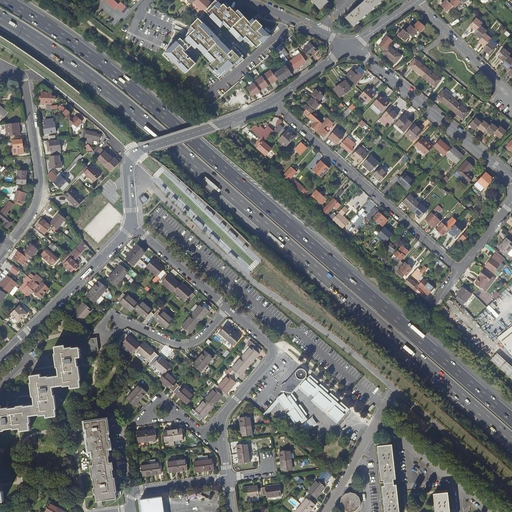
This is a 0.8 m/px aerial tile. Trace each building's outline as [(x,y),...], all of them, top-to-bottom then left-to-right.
[(114,0),(103,0),(115,9),(117,7),(124,14),(129,9),(121,2),(119,5),(114,0)] [(195,0),(193,2),(204,12),(205,11),(212,4),(207,0),(195,0)] [(215,0),(212,4),(205,11),(210,16),(212,14),(214,16),(213,18),(219,24),(220,22),(223,25),(224,23),(228,26),(229,25),(232,27),(243,16),(241,13),(242,12),(239,9),(236,11),(230,6),(228,8),(224,3),(222,5),(216,0),(215,0)] [(328,2),(326,0),(310,0),(320,10),(328,2)] [(365,0),(345,18),(353,26),(382,0),(365,0)] [(452,5),(449,2),(447,0),(445,0),(441,5),(447,11),(452,5)] [(233,31),(239,37),(241,36),(243,38),(244,38),(246,40),(252,46),(254,44),(257,46),(262,41),(263,42),(270,36),(267,33),(268,31),(269,31),(271,29),(267,25),(266,26),(265,27),(262,25),(263,24),(257,18),(256,19),(253,17),(250,20),(248,17),(246,19),(243,16),(232,27),(235,29),(233,31)] [(186,72),(196,62),(191,56),(189,57),(187,56),(189,54),(185,51),(192,44),(196,47),(198,45),(199,44),(201,46),(199,47),(203,51),(205,49),(207,51),(219,40),(217,38),(218,36),(211,30),(210,31),(205,27),(206,25),(198,18),(191,26),(192,28),(190,32),(189,31),(186,36),(187,37),(183,41),(180,38),(174,44),(175,46),(174,48),(172,46),(168,50),(169,52),(167,53),(166,52),(163,54),(172,63),(175,60),(177,62),(177,63),(186,72)] [(476,31),(480,26),(482,23),(476,18),(470,25),(476,31)] [(413,27),(418,31),(420,33),(425,26),(419,21),(413,27)] [(406,32),(410,35),(412,37),(418,31),(413,27),(411,25),(406,32)] [(481,38),(485,33),(487,31),(480,26),(476,31),(474,33),(481,38)] [(406,32),(403,29),(398,36),(405,41),(410,35),(406,32)] [(485,46),(489,41),(491,39),(485,33),(481,38),(479,41),(485,46)] [(378,44),(385,50),(388,45),(393,40),(386,35),(378,44)] [(222,42),(219,40),(207,51),(209,54),(208,55),(214,62),(210,66),(212,68),(211,69),(221,78),(224,74),(225,75),(236,64),(237,63),(239,65),(246,58),(243,56),(245,54),(235,46),(232,50),(231,51),(228,49),(229,47),(223,41),(222,42)] [(485,46),(483,49),(490,54),(496,47),(489,41),(485,46)] [(302,50),(309,58),(318,50),(310,43),(302,50)] [(394,62),(400,55),(388,45),(385,50),(383,53),(394,62)] [(276,49),(284,62),(287,60),(278,47),(276,49)] [(504,61),(508,56),(510,54),(504,49),(498,56),(504,61)] [(293,70),(306,61),(301,54),(288,63),(293,70)] [(509,69),(511,65),(511,59),(508,56),(504,61),(502,64),(509,69)] [(423,76),(428,68),(421,62),(416,58),(410,65),(423,76)] [(292,73),(287,66),(274,74),(278,79),(279,81),(292,73)] [(428,68),(423,76),(436,86),(441,79),(428,68)] [(272,83),(278,79),(274,74),(271,69),(265,74),(267,76),(270,81),(272,83)] [(350,72),(346,75),(355,84),(363,75),(357,70),(354,73),(352,71),(351,73),(350,72)] [(263,89),(269,85),(267,83),(264,78),(262,75),(256,79),(258,82),(261,87),(263,89)] [(340,97),(351,89),(345,81),(335,89),(340,97)] [(255,84),(254,82),(247,87),(252,96),(256,93),(257,93),(260,91),(259,89),(255,84)] [(368,86),(360,95),(368,103),(376,95),(371,90),(371,89),(368,86)] [(313,98),(318,102),(324,95),(317,89),(311,96),(313,98)] [(450,108),(456,101),(449,95),(443,91),(437,98),(450,108)] [(51,92),(42,92),(42,103),(51,103),(51,100),(55,100),(55,96),(51,96),(51,92)] [(389,103),(381,95),(373,103),(382,111),(389,103)] [(306,109),(311,113),(314,110),(315,111),(321,104),(318,102),(313,98),(304,107),(306,109)] [(456,101),(450,108),(463,119),(469,112),(456,101)] [(58,107),(69,117),(72,114),(62,104),(58,107)] [(390,107),(382,116),(390,123),(397,116),(392,111),(393,110),(390,107)] [(311,113),(306,109),(303,113),(315,123),(310,129),(314,132),(322,123),(318,120),(311,113)] [(404,114),(394,125),(402,133),(412,123),(406,118),(407,117),(404,114)] [(71,118),(69,117),(69,119),(70,126),(71,126),(73,125),(77,128),(82,122),(75,117),(73,119),(72,118),(71,118)] [(330,127),(333,123),(328,118),(321,126),(321,127),(317,131),(324,137),(328,132),(324,129),(327,125),(330,127)] [(478,127),(481,123),(475,118),(470,124),(476,130),(478,127)] [(484,132),(486,130),(490,126),(483,121),(481,123),(478,127),(484,132)] [(43,124),(45,134),(56,132),(54,122),(43,124)] [(7,125),(8,136),(20,135),(19,123),(15,123),(7,125)] [(490,126),(486,130),(492,135),(494,133),(498,128),(492,123),(490,126)] [(265,141),(273,132),(274,131),(268,127),(265,131),(260,127),(259,128),(255,124),(251,129),(263,140),(265,141)] [(279,125),(275,130),(278,133),(283,127),(280,124),(279,125)] [(414,125),(405,134),(413,141),(422,132),(414,125)] [(500,126),(498,128),(494,133),(501,138),(506,131),(500,126)] [(336,128),(329,137),(337,144),(344,135),(336,128)] [(286,147),(295,137),(287,130),(278,140),(286,147)] [(97,134),(84,132),(83,137),(88,137),(87,141),(92,146),(93,140),(100,141),(101,135),(97,135),(97,134)] [(377,144),(382,138),(379,135),(374,141),(377,144)] [(352,147),(355,144),(347,137),(341,144),(350,153),(354,149),(352,147)] [(22,154),(21,140),(18,140),(17,138),(13,139),(13,140),(13,142),(10,142),(11,155),(22,154)] [(300,155),(306,148),(304,146),(304,145),(297,138),(290,146),(300,155)] [(425,156),(433,147),(425,140),(424,140),(421,138),(414,146),(417,148),(425,156)] [(434,146),(445,156),(446,154),(451,149),(440,139),(434,146)] [(51,151),(51,155),(60,155),(61,155),(61,153),(59,140),(47,142),(48,152),(51,151)] [(265,141),(263,140),(258,144),(259,145),(257,148),(265,155),(272,148),(271,147),(265,141)] [(89,143),(84,146),(89,152),(93,149),(89,143)] [(367,154),(359,147),(351,157),(356,161),(357,160),(359,163),(367,154)] [(453,147),(451,149),(446,154),(457,164),(463,156),(453,147)] [(98,159),(97,160),(110,173),(120,163),(116,159),(115,160),(113,158),(105,151),(104,151),(101,148),(97,153),(98,154),(96,157),(98,159)] [(73,161),(75,164),(83,156),(81,154),(73,161)] [(60,161),(60,155),(51,155),(50,155),(50,162),(51,162),(51,168),(61,168),(61,162),(60,161)] [(371,172),(379,163),(371,156),(363,164),(371,172)] [(313,170),(321,177),(329,168),(321,161),(313,170)] [(469,182),(473,178),(467,173),(473,166),(466,161),(457,171),(469,182)] [(72,166),(70,165),(63,172),(65,173),(72,166)] [(287,179),(289,180),(297,172),(296,171),(297,169),(293,165),(291,167),(284,175),(287,179)] [(88,178),(87,177),(86,178),(93,184),(94,182),(95,182),(102,175),(92,166),(85,173),(88,176),(89,176),(88,178)] [(373,175),(380,181),(387,174),(380,168),(373,175)] [(16,183),(26,184),(27,171),(20,171),(20,169),(14,169),(13,174),(17,174),(16,183)] [(51,170),(47,174),(47,176),(53,181),(58,177),(56,175),(57,174),(52,169),(52,170),(51,170)] [(485,172),(477,181),(484,187),(493,179),(485,172)] [(405,173),(399,179),(398,180),(407,189),(414,182),(405,173)] [(59,175),(58,177),(53,181),(63,191),(64,191),(70,184),(60,174),(59,175)] [(398,180),(399,179),(395,176),(390,182),(393,185),(398,180)] [(15,202),(23,204),(27,193),(26,193),(27,189),(18,187),(16,195),(14,194),(12,194),(11,200),(12,201),(15,202)] [(65,196),(77,208),(84,200),(72,189),(66,195),(65,196)] [(323,203),(327,199),(323,196),(316,190),(313,194),(313,195),(312,196),(320,203),(321,202),(323,203)] [(413,212),(420,204),(409,195),(402,202),(413,212)] [(323,210),(327,214),(336,204),(332,200),(323,210)] [(3,211),(3,212),(8,216),(14,205),(9,202),(4,211),(3,211)] [(378,210),(377,209),(376,210),(375,209),(370,214),(367,218),(369,220),(373,216),(377,211),(378,210)] [(450,211),(442,220),(444,222),(452,213),(450,211)] [(7,217),(8,216),(3,212),(2,212),(0,213),(0,215),(6,221),(3,225),(7,228),(13,222),(7,217)] [(382,226),(388,220),(379,212),(373,218),(382,226)] [(435,228),(441,221),(432,213),(425,220),(428,222),(427,224),(429,226),(431,225),(434,228),(435,228)] [(58,214),(50,224),(53,227),(57,229),(65,219),(58,214)] [(340,216),(335,222),(343,229),(348,223),(340,216)] [(36,227),(44,234),(51,226),(42,220),(36,227)] [(459,220),(451,229),(458,235),(466,226),(459,220)] [(444,236),(450,230),(442,223),(436,229),(444,236)] [(384,227),(378,234),(386,242),(393,235),(384,227)] [(457,242),(460,245),(471,233),(467,230),(457,242)] [(93,249),(99,244),(92,234),(86,239),(93,249)] [(499,247),(507,254),(511,248),(511,242),(507,238),(499,247)] [(89,248),(83,241),(78,246),(69,255),(68,255),(70,257),(64,264),(72,272),(80,263),(76,259),(85,249),(87,250),(89,248)] [(38,249),(29,243),(23,251),(25,252),(23,255),(28,258),(30,260),(38,249)] [(138,244),(131,252),(140,259),(146,252),(138,244)] [(402,245),(397,252),(402,257),(403,258),(409,252),(402,245)] [(58,259),(46,249),(41,255),(50,263),(52,261),(54,263),(58,259)] [(23,265),(28,258),(23,255),(18,251),(13,257),(23,265)] [(504,258),(496,251),(491,257),(500,264),(504,258)] [(140,259),(131,252),(125,259),(133,266),(140,259)] [(484,267),(493,273),(500,264),(491,257),(484,267)] [(160,279),(165,272),(163,270),(164,268),(153,258),(146,266),(160,279)] [(511,267),(504,258),(500,264),(507,271),(511,267)] [(403,263),(398,269),(406,276),(412,269),(405,262),(403,263)] [(120,264),(114,272),(122,279),(128,272),(120,264)] [(20,271),(14,266),(10,271),(16,276),(20,271)] [(475,283),(486,291),(495,279),(483,270),(479,275),(480,276),(475,283)] [(17,283),(3,272),(1,275),(6,279),(15,286),(17,283)] [(122,279),(114,272),(108,279),(116,286),(122,279)] [(168,275),(165,272),(160,279),(163,281),(161,283),(173,292),(174,291),(180,284),(169,274),(168,275)] [(28,285),(22,291),(28,296),(33,292),(39,285),(32,280),(27,276),(23,281),(25,282),(28,285)] [(35,276),(32,280),(39,285),(42,282),(35,276)] [(15,286),(6,279),(3,283),(0,286),(6,291),(9,288),(12,290),(15,286)] [(428,295),(434,288),(424,280),(418,286),(428,295)] [(99,281),(93,288),(101,295),(107,288),(99,281)] [(25,282),(18,289),(22,291),(28,285),(25,282)] [(49,289),(42,282),(39,285),(33,292),(40,298),(49,289)] [(181,283),(180,284),(174,291),(185,301),(187,299),(190,301),(195,295),(192,293),(192,292),(181,283)] [(457,296),(466,302),(472,294),(463,287),(457,295),(457,296)] [(101,295),(93,288),(86,295),(95,302),(101,295)] [(131,312),(134,309),(138,304),(127,294),(126,295),(123,293),(117,299),(120,302),(131,312)] [(456,299),(463,306),(466,302),(457,296),(456,299)] [(149,320),(153,316),(154,314),(151,312),(152,310),(141,300),(138,304),(134,309),(145,318),(146,318),(149,320)] [(201,304),(191,315),(200,322),(209,311),(209,310),(211,308),(205,302),(203,305),(201,304)] [(72,317),(78,323),(80,320),(82,321),(92,310),(83,303),(74,314),(74,315),(72,317)] [(19,305),(10,314),(19,322),(27,314),(19,305)] [(158,309),(154,314),(153,316),(155,318),(155,319),(166,328),(174,320),(162,310),(161,312),(158,309)] [(200,322),(191,315),(181,326),(183,328),(181,331),(187,336),(189,333),(200,322)] [(226,339),(233,331),(226,325),(219,333),(226,339)] [(511,328),(499,339),(501,342),(511,333),(511,328)] [(241,337),(233,331),(226,339),(234,345),(241,337)] [(133,353),(136,350),(140,345),(129,335),(129,336),(126,333),(120,339),(123,342),(122,344),(133,353)] [(511,333),(501,342),(500,342),(511,355),(511,354),(511,333)] [(88,339),(80,340),(82,353),(99,351),(98,348),(97,337),(88,339)] [(251,346),(241,357),(249,364),(259,353),(261,350),(250,340),(248,343),(251,346)] [(149,358),(152,360),(157,354),(154,352),(155,351),(143,342),(140,345),(136,350),(147,360),(149,358)] [(59,375),(57,375),(58,385),(63,385),(63,386),(70,385),(71,388),(81,386),(80,379),(81,379),(79,365),(78,365),(77,357),(80,357),(79,347),(72,348),(72,346),(65,347),(65,345),(55,346),(56,353),(54,353),(56,367),(58,367),(59,375)] [(205,350),(199,358),(207,365),(213,358),(205,350)] [(173,392),(179,385),(176,383),(178,381),(166,372),(171,366),(160,356),(160,357),(157,354),(152,360),(154,363),(153,364),(164,374),(159,380),(170,390),(171,389),(173,392)] [(505,362),(497,354),(490,361),(499,369),(505,362)] [(249,364),(241,357),(231,369),(233,370),(231,373),(237,378),(239,375),(240,376),(249,364)] [(207,365),(199,358),(193,365),(201,372),(207,365)] [(511,373),(511,367),(506,362),(499,369),(508,377),(511,373)] [(296,375),(296,376),(288,385),(286,382),(281,385),(284,390),(283,391),(283,392),(278,397),(280,400),(286,408),(287,407),(290,411),(289,412),(296,422),(300,420),(302,423),(308,419),(306,415),(307,414),(300,404),(299,405),(296,401),(297,400),(292,393),(300,383),(302,384),(300,387),(309,395),(310,394),(315,397),(313,400),(324,410),(326,408),(331,411),(329,414),(338,422),(344,414),(343,413),(344,411),(346,413),(349,409),(341,402),(340,403),(338,401),(339,400),(331,393),(330,394),(327,392),(329,391),(310,375),(307,378),(306,377),(307,375),(307,373),(306,372),(305,370),(304,369),(303,369),(301,369),(300,369),(299,369),(297,370),(296,372),(296,373),(296,375)] [(237,378),(231,373),(228,376),(228,375),(218,386),(225,392),(226,394),(236,382),(235,381),(237,378)] [(58,385),(57,375),(48,377),(48,376),(41,376),(41,374),(31,375),(31,382),(30,382),(32,396),(33,396),(35,404),(33,405),(34,414),(39,414),(39,415),(46,414),(46,417),(56,416),(55,409),(57,408),(55,394),(54,395),(52,386),(58,385)] [(214,388),(204,400),(213,407),(223,395),(222,395),(225,392),(218,386),(215,384),(212,387),(214,388)] [(139,385),(132,392),(141,399),(147,392),(139,385)] [(182,388),(179,385),(173,392),(176,394),(187,404),(194,396),(183,386),(182,388)] [(141,399),(132,392),(126,399),(134,406),(141,399)] [(280,400),(278,397),(262,415),(265,417),(280,400)] [(213,407),(204,400),(195,411),(192,408),(189,411),(200,421),(213,407)] [(34,414),(33,405),(24,406),(23,405),(16,406),(17,407),(8,408),(8,407),(1,408),(1,405),(0,405),(0,430),(4,430),(4,429),(13,428),(13,429),(20,428),(20,431),(30,429),(29,422),(30,422),(29,415),(34,414)] [(239,417),(240,427),(251,425),(250,416),(239,417)] [(92,450),(93,457),(108,455),(107,448),(111,448),(110,441),(109,441),(107,432),(109,432),(107,419),(84,422),(85,429),(87,428),(88,437),(87,437),(89,451),(92,450)] [(252,435),(251,425),(240,427),(242,436),(252,435)] [(155,429),(146,430),(147,441),(152,441),(157,440),(155,429)] [(182,429),(172,430),(174,441),(174,444),(179,444),(179,440),(183,439),(182,429)] [(147,441),(146,430),(136,432),(138,442),(147,441)] [(174,441),(172,430),(163,431),(165,442),(174,441)] [(237,445),(238,454),(249,453),(247,443),(237,445)] [(391,444),(377,446),(379,463),(375,464),(376,468),(379,467),(380,480),(383,479),(383,486),(381,486),(382,499),(379,499),(379,503),(383,503),(383,511),(397,511),(395,484),(392,485),(392,479),(394,478),(391,444)] [(279,451),(281,461),(291,459),(290,450),(279,451)] [(250,462),(249,453),(238,454),(239,463),(250,462)] [(97,501),(102,500),(117,498),(116,491),(117,491),(115,477),(114,477),(113,469),(114,469),(113,462),(109,462),(108,455),(93,457),(94,464),(91,465),(92,479),(94,479),(95,487),(94,487),(95,494),(96,494),(97,501)] [(186,459),(177,461),(178,471),(183,471),(188,470),(186,459)] [(213,459),(203,460),(205,471),(210,470),(214,469),(213,459)] [(293,469),(291,459),(281,461),(282,470),(293,469)] [(205,471),(203,460),(194,461),(196,472),(205,471)] [(178,471),(177,461),(167,462),(169,473),(178,471)] [(160,463),(151,464),(152,475),(157,474),(161,474),(160,463)] [(152,475),(151,464),(141,465),(143,476),(152,475)] [(327,470),(321,477),(327,482),(333,475),(327,470)] [(308,491),(316,498),(328,484),(321,478),(319,481),(317,480),(308,491)] [(265,487),(262,488),(262,496),(266,495),(266,497),(277,496),(281,495),(280,485),(265,487)] [(262,496),(262,488),(258,488),(257,486),(243,488),(244,498),(252,497),(252,500),(253,501),(258,500),(259,499),(259,496),(262,496)] [(446,492),(432,494),(434,511),(451,511),(451,509),(448,509),(446,492)] [(343,494),(340,498),(339,503),(340,508),(343,511),(346,511),(350,511),(354,511),(358,507),(359,502),(358,497),(354,494),(348,493),(343,494)] [(140,499),(142,511),(164,511),(162,496),(140,499)] [(307,498),(301,505),(309,511),(316,505),(307,498)] [(55,511),(58,507),(50,503),(44,511),(55,511)]
